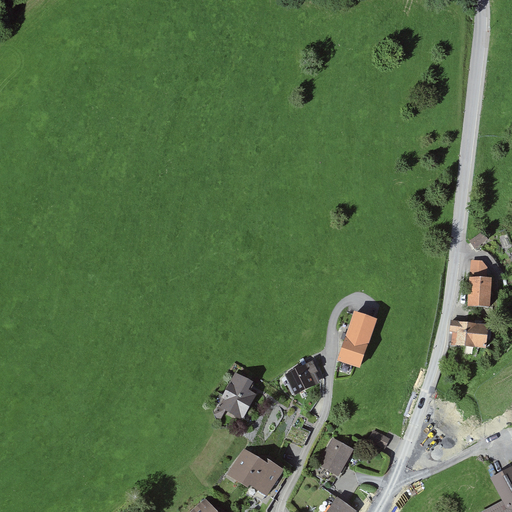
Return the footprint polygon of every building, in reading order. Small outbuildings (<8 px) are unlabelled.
[(484,235),(471,242),(475,248),(487,242),(484,235)] [(473,268),(465,268),(461,316),(484,317),(486,288),(477,287),(479,274),(473,268)] [(321,335),(303,354),(321,372),(333,360),(338,363),(344,355),(340,352),(370,322),(349,303),(331,321),(323,313),(311,326),(321,335)] [(489,332),(451,327),(447,351),(485,356),(489,332)] [(311,373),(286,385),(297,407),(320,396),(315,385),(317,384),(311,373)] [(237,387),(217,420),(236,432),(239,426),(247,430),(258,410),(250,406),(255,398),(237,387)] [(390,439),(372,429),(366,439),(385,449),(390,439)] [(308,440),(291,431),(282,448),(300,457),(308,440)] [(332,438),(317,465),(339,476),(353,449),(332,438)] [(244,498),(246,495),(261,472),(244,462),(227,488),(244,498)] [(263,469),(261,472),(246,495),(253,498),(266,507),(282,480),(263,469)] [(504,506),(492,511),(511,511),(511,472),(492,483),(504,506)] [(357,511),(358,511),(337,497),(326,511),(357,511)] [(270,511),(271,511),(266,507),(253,498),(243,511),(270,511)]
